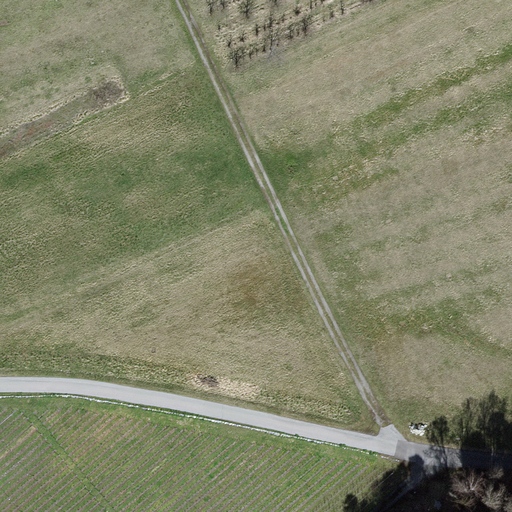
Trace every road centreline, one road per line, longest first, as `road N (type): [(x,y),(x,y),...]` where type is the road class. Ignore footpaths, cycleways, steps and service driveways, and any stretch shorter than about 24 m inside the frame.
road 1 (unclassified): [(0,373),(103,376),(294,415),(401,458),(511,473)]
road 2 (track): [(401,458),(176,0)]
